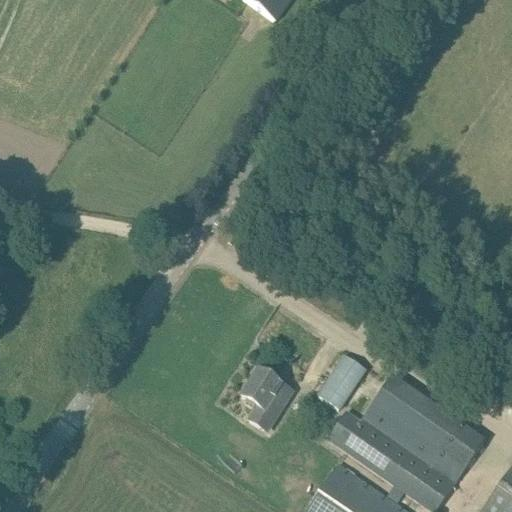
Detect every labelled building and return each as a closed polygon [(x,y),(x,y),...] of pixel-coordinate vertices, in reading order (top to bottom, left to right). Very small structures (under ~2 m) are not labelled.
[(276,26),(295,0),(242,0),(242,2),(276,26)] [(345,359),(332,378),(318,400),(340,414),(351,398),(357,402),(361,395),(355,391),(366,373),(345,359)] [(257,372),(240,398),(254,407),(245,422),(267,436),(293,396),(292,395),(257,372)] [(362,425),(346,414),(326,443),(425,511),(437,511),(455,488),(485,443),(392,378),(362,425)] [(404,511),(339,467),(308,511),(404,511)] [(511,511),(511,469),(483,511),(511,511)]
